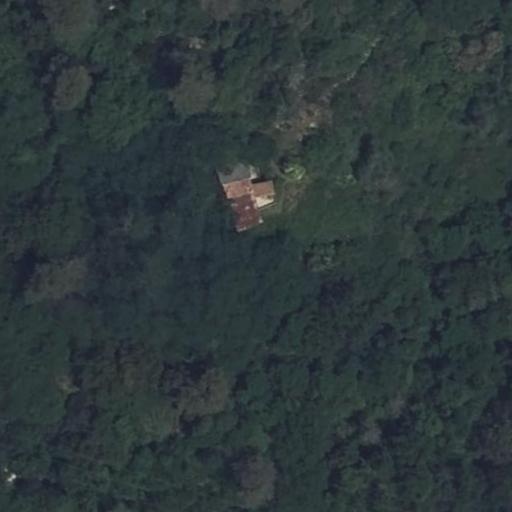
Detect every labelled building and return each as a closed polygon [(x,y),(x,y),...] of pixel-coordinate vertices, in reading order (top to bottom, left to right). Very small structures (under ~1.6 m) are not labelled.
[(243,179),(254,176),(249,159),(239,162),(243,179)] [(232,181),(223,184),(226,194),(260,184),(269,182),(266,173),(254,176),(243,179),(239,162),(228,165),(231,175),(232,181)] [(231,175),(221,177),(223,184),(232,181),(231,175)] [(223,184),(221,177),(197,184),(199,190),(223,184)] [(223,184),(199,190),(209,220),(276,203),(271,191),(269,182),(260,184),(226,194),(223,184)]
